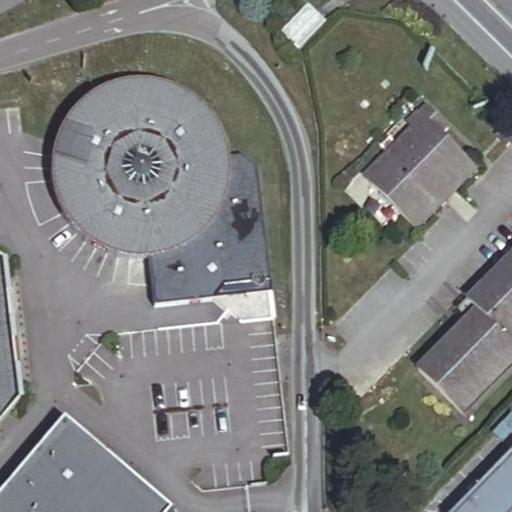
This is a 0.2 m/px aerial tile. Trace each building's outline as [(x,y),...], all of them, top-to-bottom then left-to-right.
[(301,50),(328,20),(309,3),(281,33),(301,50)] [(224,143),(214,121),(202,108),(189,96),(168,88),(151,84),(132,84),(111,87),(95,96),(78,109),(68,121),(61,131),(56,141),(52,156),(49,181),(54,199),(60,214),(72,231),(86,243),(101,252),(120,258),(135,263),(149,262),(154,308),(215,302),(223,288),(270,282),(258,172),(242,159),(228,160),(224,143)] [(409,123),(415,130),(366,177),(412,225),(474,165),(446,135),(457,124),(434,100),(409,123)] [(511,345),(511,252),(449,316),(457,324),(413,370),(464,419),(511,369),(511,352),(508,349),(511,345)] [(5,269),(0,265),(0,434),(16,414),(5,269)] [(168,511),(59,422),(0,493),(0,511),(168,511)] [(511,511),(511,452),(451,511),(511,511)]
